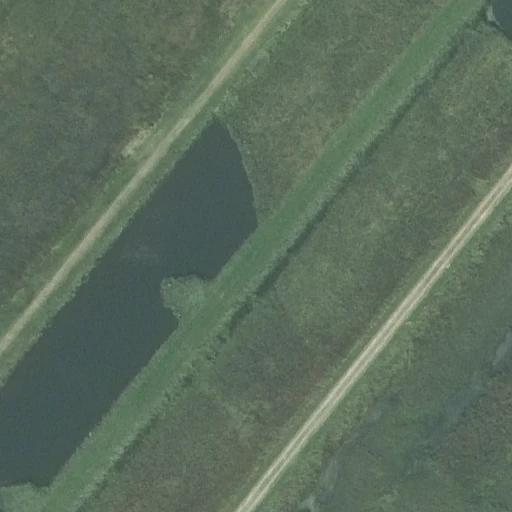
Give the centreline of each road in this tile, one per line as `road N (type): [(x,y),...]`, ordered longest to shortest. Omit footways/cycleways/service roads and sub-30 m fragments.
road 1 (track): [(289,0),(0,355)]
road 2 (track): [(239,511),(511,169)]
